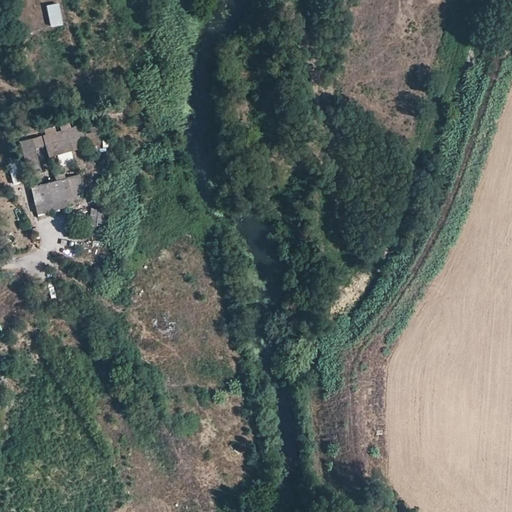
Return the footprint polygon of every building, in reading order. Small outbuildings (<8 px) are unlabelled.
[(51,28),(63,25),(58,3),(45,6),(51,28)] [(43,133),(46,157),(88,150),(84,127),(43,133)] [(28,175),(48,169),(40,138),(39,137),(20,142),(20,143),(28,175)] [(63,181),(48,184),(54,202),(54,204),(68,201),(63,181)] [(54,202),(48,184),(31,188),(36,208),(52,205),(54,204),(54,202)] [(99,226),(96,251),(101,252),(108,197),(103,196),(102,203),(100,223),(99,226)] [(100,223),(102,203),(99,203),(92,250),(91,250),(96,251),(99,226),(100,223)] [(39,302),(55,301),(54,275),(38,276),(39,302)]
